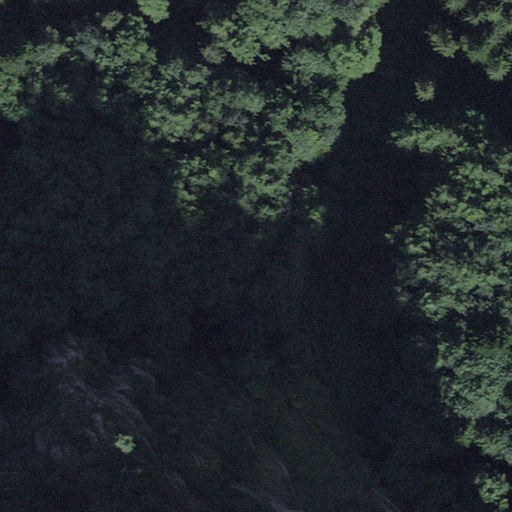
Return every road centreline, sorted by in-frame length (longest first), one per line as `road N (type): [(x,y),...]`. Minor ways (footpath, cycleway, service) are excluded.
road 1 (track): [(511,121),(289,74),(164,24),(50,0)]
road 2 (track): [(361,0),(511,71)]
